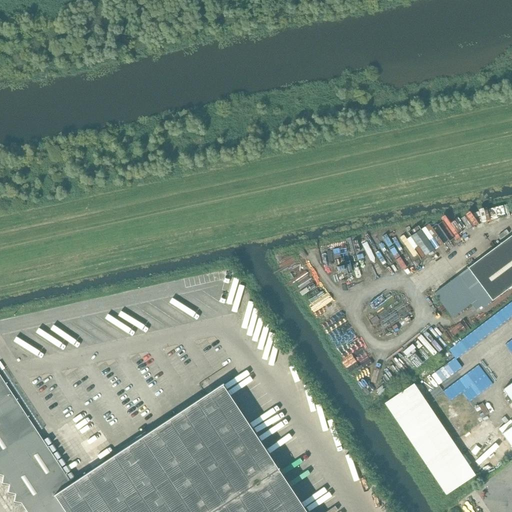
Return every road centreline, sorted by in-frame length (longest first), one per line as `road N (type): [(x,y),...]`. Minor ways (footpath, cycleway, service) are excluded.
road 1 (track): [(0,246),(511,134)]
road 2 (unknown): [(228,323),(359,511)]
road 3 (unknown): [(82,305),(198,282),(214,291),(228,323)]
